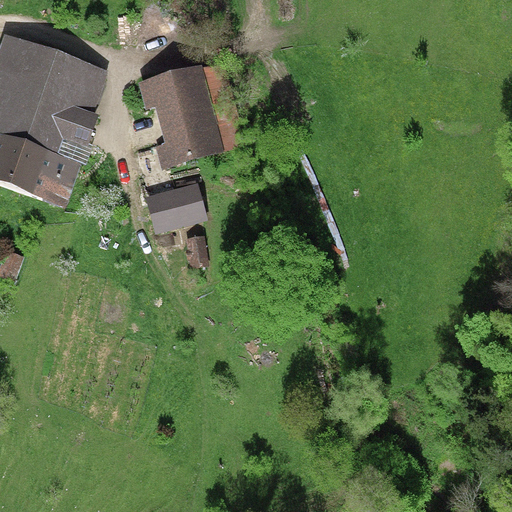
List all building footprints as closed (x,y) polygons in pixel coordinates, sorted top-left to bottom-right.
[(109,70),(5,34),(0,48),(0,183),(67,207),(99,114),(94,113),(109,70)] [(202,65),(138,82),(146,109),(156,106),(166,143),(156,146),(162,169),(247,146),(224,63),(203,68),(202,65)] [(208,220),(198,183),(146,197),(156,234),(208,220)] [(209,265),(205,236),(187,238),(191,268),(209,265)] [(25,258),(6,251),(0,270),(0,275),(17,281),(25,258)]
